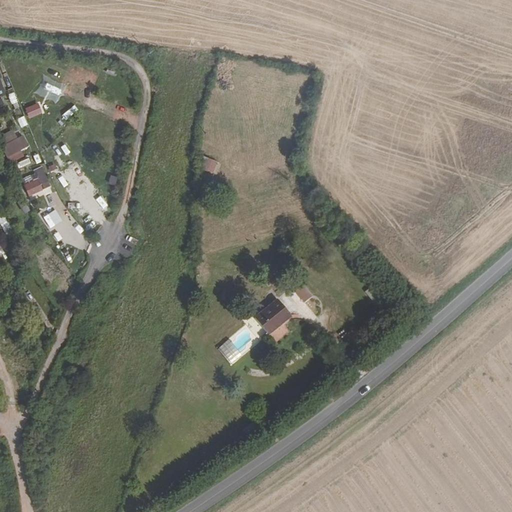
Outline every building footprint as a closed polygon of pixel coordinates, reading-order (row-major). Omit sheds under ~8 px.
[(44,97),(55,100),(57,95),(46,91),(44,97)] [(29,120),(43,113),(37,103),(24,109),(29,120)] [(0,136),(0,139),(11,163),(24,157),(20,150),(28,147),(23,136),(17,138),(13,130),(0,136)] [(198,171),(215,173),(217,160),(200,158),(198,171)] [(34,173),(20,179),(28,197),(51,187),(41,166),(33,169),(34,173)] [(0,217),(0,223),(5,233),(11,230),(4,215),(0,217)] [(299,277),(291,282),(294,287),(306,302),(314,297),(299,277)] [(291,282),(277,292),(280,296),(294,287),(291,282)] [(293,316),(279,299),(275,302),(273,301),(268,305),(269,306),(256,317),(270,335),(293,316)] [(217,350),(232,366),(259,341),(244,325),(217,350)] [(275,342),(288,334),(283,326),(271,335),(275,342)]
